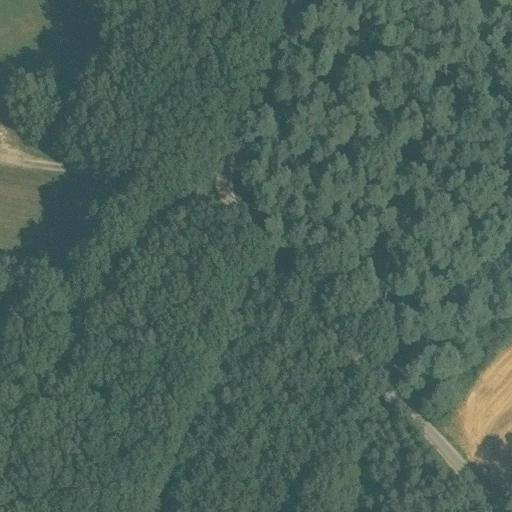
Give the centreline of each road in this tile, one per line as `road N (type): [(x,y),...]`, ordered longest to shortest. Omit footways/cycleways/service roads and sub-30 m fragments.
road 1 (unclassified): [(493,511),(196,212)]
road 2 (unclassified): [(13,511),(196,212)]
road 3 (unclassified): [(196,212),(229,163),(273,0)]
